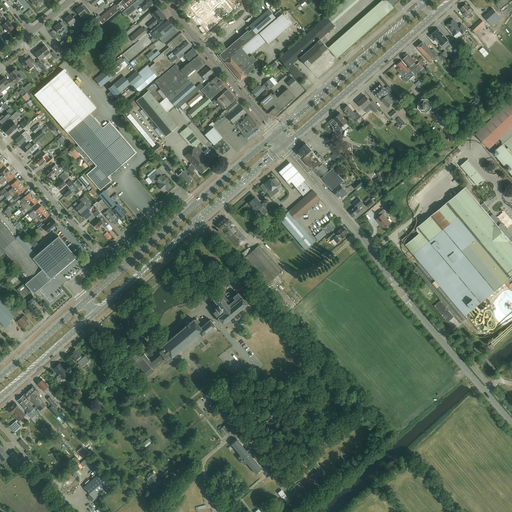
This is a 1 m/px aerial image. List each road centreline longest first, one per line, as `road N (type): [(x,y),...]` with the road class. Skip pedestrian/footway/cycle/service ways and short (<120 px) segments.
road 1 (tertiary): [(511,423),(284,145)]
road 2 (primary): [(95,313),(284,145)]
road 3 (primary): [(284,145),(452,0)]
road 4 (primary): [(429,0),(276,134)]
road 5 (residential): [(103,257),(0,141)]
road 6 (primary): [(194,204),(84,301)]
road 7 (primary): [(0,396),(95,313)]
road 8 (unclassified): [(103,257),(179,189),(194,204)]
